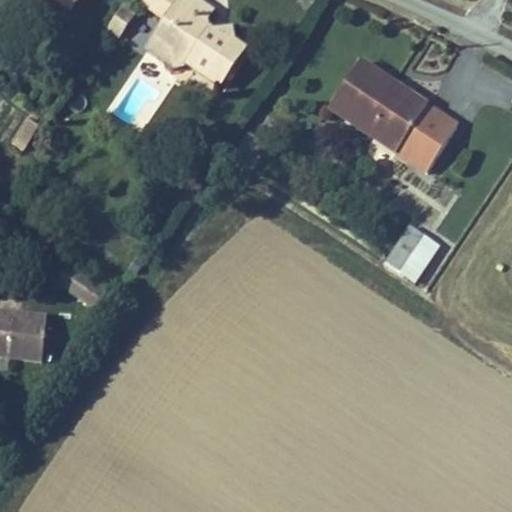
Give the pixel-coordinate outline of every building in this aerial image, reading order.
[(57,0),(81,15),(91,0),(57,0)] [(159,0),(152,11),(175,27),(191,5),(183,0),(159,0)] [(175,27),(157,54),(184,72),(201,71),(230,92),(258,52),(218,26),(225,17),(200,0),(194,0),(191,5),(175,27)] [(453,116),(370,60),(344,99),(412,146),(407,154),(421,163),(453,116)] [(338,107),(407,154),(412,146),(344,99),(338,107)] [(46,130),(36,123),(19,147),(29,154),(46,130)] [(405,268),(428,233),(397,213),(375,248),(405,268)] [(86,304),(97,287),(77,273),(65,289),(86,304)] [(106,318),(118,301),(97,287),(86,304),(106,318)] [(0,318),(0,362),(48,368),(53,325),(0,318)]
